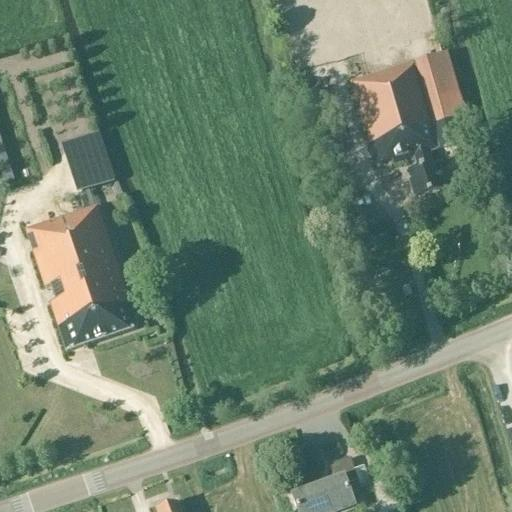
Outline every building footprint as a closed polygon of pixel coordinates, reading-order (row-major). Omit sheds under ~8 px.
[(472,143),(447,55),(350,83),(374,167),(391,162),(392,166),(413,160),(416,171),(406,174),(413,201),(445,192),(437,165),(433,166),(430,155),(438,153),(438,152),(472,143)] [(332,99),(327,86),(300,95),(305,108),(332,99)] [(114,183),(98,134),(72,143),(88,191),(114,183)] [(137,329),(97,208),(25,231),(65,353),(69,352),(70,353),(134,332),(133,331),(137,329)] [(334,483),(291,498),(296,511),(347,511),(355,509),(346,486),(357,483),(349,461),(329,468),(334,483)]
